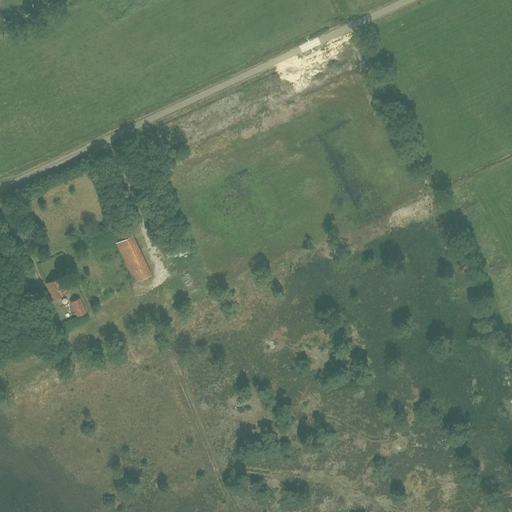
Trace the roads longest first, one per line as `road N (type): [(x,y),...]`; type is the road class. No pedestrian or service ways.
road 1 (unclassified): [(0,189),(405,0)]
road 2 (track): [(159,325),(160,281),(107,139)]
